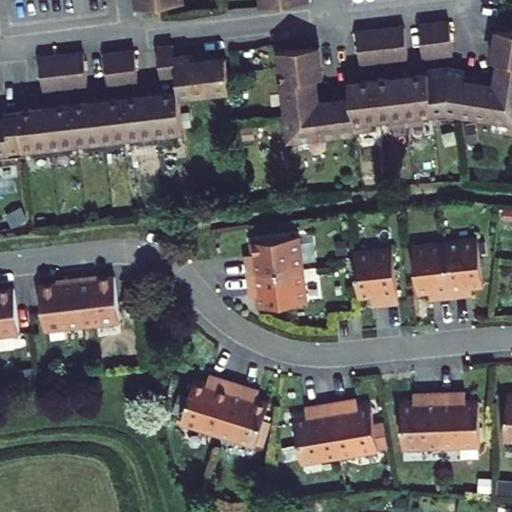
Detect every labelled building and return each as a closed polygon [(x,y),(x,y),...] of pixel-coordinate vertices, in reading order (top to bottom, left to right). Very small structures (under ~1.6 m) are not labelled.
[(434,23),(439,53),(453,51),(449,21),(434,23)] [(434,23),(419,25),(424,55),(439,53),(434,23)] [(394,59),(409,57),(405,27),(390,29),(394,59)] [(376,61),(394,59),(390,29),(372,31),(376,61)] [(511,31),(497,29),(493,60),(499,61),(511,62),(511,31)] [(376,61),(372,31),(358,33),(361,63),(376,61)] [(174,47),(158,48),(162,78),(177,76),(175,57),(174,47)] [(323,77),(320,47),(285,51),(287,66),(282,66),(284,82),(317,78),(323,77)] [(124,83),(139,81),(136,51),(121,53),(124,83)] [(89,83),(85,53),(70,55),(74,85),(89,83)] [(121,53),(105,55),(109,85),(124,83),(121,53)] [(74,85),(70,55),(55,57),(59,87),(74,85)] [(191,55),(175,57),(177,76),(179,91),(180,96),(230,90),(227,58),(192,62),(191,55)] [(55,57),(41,59),(44,89),(59,87),(55,57)] [(511,87),(511,62),(499,61),(495,85),(511,87)] [(447,66),(429,69),(429,73),(430,73),(434,111),(444,110),(459,112),(464,80),(465,73),(465,68),(447,66)] [(429,73),(401,76),(407,124),(423,122),(422,113),(434,111),(430,73),(429,73)] [(465,73),(464,80),(478,82),(479,76),(465,73)] [(375,80),(380,118),(390,116),(391,126),(407,124),(401,76),(375,80)] [(317,78),(284,82),(291,138),(324,134),(320,102),(317,78)] [(370,119),(380,118),(375,80),(350,83),(351,92),(352,98),(355,131),(371,129),(370,119)] [(478,82),(464,80),(459,112),(511,120),(511,87),(495,85),(478,82)] [(151,94),(157,142),(173,140),(172,130),(184,129),(180,96),(179,91),(151,94)] [(337,100),(352,98),(351,92),(336,93),(337,100)] [(141,144),(157,142),(151,94),(125,97),(130,135),(140,134),(141,144)] [(99,101),(105,148),(121,146),(119,136),(130,135),(125,97),(99,101)] [(352,98),(337,100),(320,102),(324,134),(355,131),(352,98)] [(89,150),(105,148),(99,101),(73,104),(78,142),(88,140),(89,150)] [(47,107),(53,155),(69,153),(67,143),(78,142),(73,104),(47,107)] [(20,116),(24,148),(35,147),(37,157),(53,155),(47,107),(19,110),(20,116)] [(0,118),(0,151),(24,148),(20,116),(6,118),(0,118)] [(469,144),(479,142),(476,122),(466,124),(469,144)] [(293,244),(245,249),(247,266),(240,267),(244,296),(251,295),(254,316),(303,309),(293,244)] [(468,247),(401,253),(406,302),(424,301),(425,307),(455,305),(454,298),(473,296),(468,247)] [(392,255),(353,259),(358,303),(379,300),(380,310),(398,308),(392,255)] [(55,284),(43,285),(47,331),(124,323),(119,278),(101,279),(100,275),(60,279),(59,284),(55,284)] [(0,335),(21,334),(17,290),(4,291),(0,291),(0,335)] [(216,385),(195,378),(180,422),(254,447),(268,403),(246,395),(248,387),(219,377),(216,385)] [(424,403),(402,404),(403,448),(482,446),(480,402),(456,402),(455,393),(424,394),(424,403)] [(511,399),(506,399),(502,443),(511,444),(511,399)] [(319,414),(296,416),(303,464),(382,452),(375,404),(352,408),(350,400),(318,405),(319,414)]
